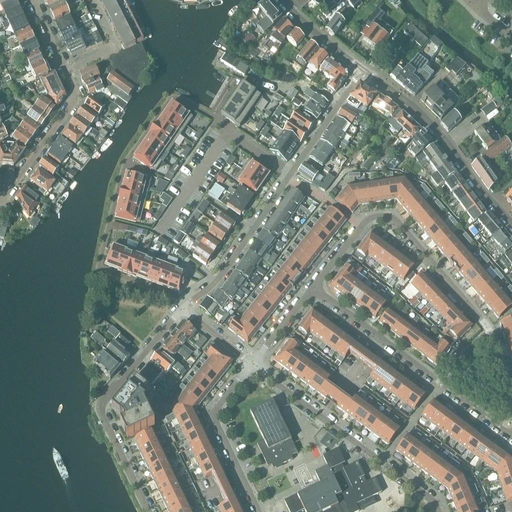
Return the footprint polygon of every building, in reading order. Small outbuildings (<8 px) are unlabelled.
[(12,0),(0,6),(5,16),(19,9),(17,4),(18,3),(17,0),(15,1),(15,0),(12,0)] [(73,0),(65,4),(65,5),(50,12),(52,17),(52,18),(53,21),(54,21),(55,22),(70,15),(67,9),(82,2),(80,0),(73,0)] [(99,0),(104,9),(121,0),(99,0)] [(121,0),(104,9),(109,19),(128,10),(123,0),(121,0)] [(260,3),(262,5),(258,9),(266,18),(260,24),(257,21),(252,25),(255,28),(257,27),(263,34),(282,18),(271,7),(266,1),(265,0),(261,0),(262,1),(260,3)] [(326,18),(343,3),(340,0),(310,0),(311,0),(326,18)] [(358,0),(345,0),(354,9),(353,8),(360,2),(358,0)] [(2,24),(4,28),(24,19),(21,14),(23,13),(21,10),(20,10),(19,9),(5,16),(7,21),(2,24)] [(109,19),(114,29),(133,20),(128,10),(109,19)] [(60,34),(61,35),(75,28),(72,22),(78,19),(76,14),(56,24),(58,29),(57,31),(59,33),(60,34)] [(325,30),(327,31),(334,37),(345,23),(336,17),(325,30)] [(24,19),(4,28),(6,32),(11,30),(14,35),(29,29),(28,27),(29,26),(27,23),(26,24),(24,19)] [(362,39),(371,45),(381,32),(375,28),(380,21),(377,19),(362,39)] [(114,29),(120,39),(138,30),(133,20),(114,29)] [(261,61),(267,66),(285,41),(284,41),(294,30),(284,20),(274,31),(276,33),(264,49),(268,52),(261,61)] [(81,27),(83,30),(93,24),(91,21),(81,27)] [(410,25),(403,32),(409,37),(416,30),(410,25)] [(65,44),(66,46),(85,37),(79,26),(75,28),(61,35),(63,40),(63,42),(64,44),(65,44)] [(381,32),(371,45),(379,51),(394,31),(391,29),(386,36),(381,32)] [(20,47),(20,48),(34,41),(32,36),(33,34),(32,32),(30,32),(29,30),(15,37),(15,38),(8,42),(12,50),(20,47)] [(138,30),(120,39),(125,50),(143,41),(138,30)] [(304,38),(295,31),(294,30),(287,40),(268,66),(276,73),(295,47),(296,48),(304,38)] [(244,39),(251,47),(258,41),(251,32),(244,39)] [(85,37),(66,46),(67,48),(66,49),(67,52),(69,52),(72,58),(86,51),(85,50),(90,48),(85,37)] [(404,89),(414,97),(433,74),(425,67),(442,46),(433,38),(414,62),(422,68),(404,89)] [(424,38),(418,45),(421,48),(428,41),(424,38)] [(34,41),(20,48),(25,58),(39,52),(37,46),(38,45),(36,43),(35,42),(34,41)] [(293,64),(302,71),(308,65),(319,51),(310,43),(293,64)] [(117,98),(127,106),(131,100),(128,98),(151,68),(141,44),(109,59),(114,72),(105,76),(107,81),(107,82),(112,86),(108,91),(117,98)] [(308,65),(302,71),(300,74),(311,82),(329,59),(319,51),(308,65)] [(27,72),(31,71),(45,64),(43,59),(43,57),(42,55),(41,55),(40,53),(22,62),(27,72)] [(224,55),(220,62),(244,76),(248,69),(224,55)] [(449,74),(451,72),(461,62),(456,58),(445,69),(449,74)] [(329,59),(319,72),(329,80),(335,73),(337,75),(339,74),(342,69),(329,59)] [(390,77),(404,89),(422,68),(414,62),(412,63),(405,72),(399,66),(390,77)] [(461,62),(451,72),(455,76),(466,65),(461,62)] [(7,69),(12,80),(16,78),(13,71),(19,68),(16,64),(7,69)] [(39,80),(50,74),(48,69),(48,68),(47,66),(46,65),(45,64),(31,71),(36,81),(39,80)] [(84,84),(84,86),(100,79),(95,68),(79,75),(81,80),(81,81),(82,83),(84,84)] [(347,76),(347,73),(342,69),(339,74),(337,75),(335,73),(329,80),(333,82),(328,89),(335,94),(347,76)] [(54,73),(50,74),(39,80),(42,85),(35,88),(37,91),(58,82),(56,78),(57,77),(56,75),(54,74),(54,73)] [(247,75),(243,82),(252,86),(255,80),(247,75)] [(107,90),(108,91),(112,86),(107,82),(107,81),(105,76),(100,79),(84,86),(87,90),(86,92),(87,94),(89,94),(89,96),(95,93),(97,95),(107,90)] [(45,92),(47,97),(62,90),(61,89),(62,88),(61,85),(59,85),(58,82),(37,91),(39,95),(45,92)] [(235,95),(255,109),(263,99),(242,85),(235,95)] [(347,104),(344,108),(357,117),(358,116),(361,118),(367,110),(377,94),(376,96),(362,86),(358,87),(347,104)] [(433,88),(421,101),(420,101),(423,104),(424,106),(425,105),(430,111),(443,98),(433,88)] [(292,89),(285,100),(291,103),(298,93),(292,89)] [(311,100),(309,103),(322,112),(328,104),(318,96),(308,89),(303,95),(311,100)] [(62,90),(47,97),(46,99),(50,101),(49,103),(57,108),(66,96),(64,92),(63,92),(62,90)] [(235,95),(228,105),(247,118),(253,108),(255,110),(255,109),(235,95)] [(377,111),(380,113),(388,101),(386,100),(379,95),(372,104),(378,109),(377,111)] [(105,107),(91,98),(88,102),(87,102),(85,104),(85,105),(84,107),(98,117),(105,107)] [(127,106),(117,98),(113,104),(123,111),(127,106)] [(440,121),(453,108),(443,98),(430,111),(440,121),(441,121),(440,121)] [(42,100),(35,109),(47,119),(48,117),(50,117),(52,115),(51,114),(55,109),(42,100)] [(20,102),(29,109),(31,106),(23,101),(20,102)] [(391,117),(395,121),(402,112),(398,109),(391,104),(391,103),(388,101),(380,113),(383,115),(385,113),(391,117)] [(178,108),(172,103),(166,113),(186,127),(193,118),(185,112),(186,111),(179,107),(178,108)] [(322,112),(309,103),(303,111),(316,121),(322,112)] [(481,111),(485,117),(496,108),(492,103),(481,111)] [(247,118),(228,105),(221,115),(239,128),(247,118)] [(98,117),(84,107),(83,108),(82,109),(80,111),(80,113),(77,117),(91,127),(98,117)] [(357,117),(344,108),(338,117),(351,126),(352,124),(357,127),(362,119),(361,118),(358,116),(357,117)] [(47,119),(35,109),(27,119),(40,128),(41,127),(43,127),(45,125),(44,123),(47,119)] [(290,121),(307,134),(315,123),(297,111),(290,121)] [(398,134),(402,130),(401,126),(409,118),(402,112),(395,121),(394,121),(392,120),(387,124),(390,126),(398,134)] [(109,117),(116,122),(119,118),(112,113),(109,117)] [(166,113),(160,122),(180,136),(186,127),(166,113)] [(440,125),(448,133),(461,122),(453,113),(440,125)] [(19,130),(32,140),(35,135),(37,135),(38,133),(38,131),(39,130),(26,120),(22,126),(12,118),(12,124),(19,130)] [(69,127),(82,137),(83,138),(90,128),(76,118),(73,122),(71,123),(70,124),(70,126),(69,127)] [(331,126),(345,135),(351,140),(356,132),(336,118),(331,126)] [(401,126),(402,130),(406,134),(403,137),(408,142),(411,138),(412,139),(421,130),(409,118),(401,126)] [(307,134),(290,121),(283,131),(301,143),(307,134)] [(156,125),(152,130),(174,145),(180,136),(160,122),(157,125),(156,125)] [(331,126),(326,134),(346,147),(348,144),(342,140),(345,135),(331,126)] [(82,137),(69,127),(68,129),(66,129),(64,132),(66,135),(63,138),(75,147),(82,137)] [(474,134),(487,151),(494,145),(481,128),(474,134)] [(99,133),(101,135),(105,138),(108,134),(101,129),(99,133)] [(19,130),(15,136),(12,140),(25,149),(28,145),(30,144),(31,142),(31,141),(32,140),(19,130)] [(150,136),(147,139),(168,154),(174,145),(152,130),(149,135),(150,136)] [(237,131),(234,135),(244,142),(248,136),(242,132),(241,134),(237,131)] [(283,132),(276,141),(294,153),(300,143),(300,144),(301,143),(283,131),(283,132)] [(361,131),(357,136),(363,140),(367,134),(361,131)] [(423,132),(407,149),(415,159),(433,143),(431,141),(423,132)] [(346,147),(326,134),(320,142),(334,151),(338,146),(344,150),(346,147)] [(105,138),(101,135),(96,141),(100,144),(105,138)] [(57,144),(54,148),(67,158),(74,148),(61,138),(60,139),(58,140),(57,142),(57,144)] [(494,145),(487,151),(480,156),(487,165),(511,147),(505,138),(494,145)] [(147,139),(141,148),(162,162),(158,159),(164,151),(167,154),(168,154),(147,139)] [(0,164),(0,165),(6,166),(9,147),(11,142),(10,141),(0,145),(0,164)] [(294,153),(276,141),(269,151),(286,163),(294,153)] [(16,145),(11,142),(9,147),(6,166),(13,167),(24,152),(16,145)] [(320,142),(315,150),(328,159),(333,151),(320,142)] [(78,148),(85,154),(88,151),(81,145),(78,148)] [(425,158),(430,164),(442,155),(435,145),(423,155),(415,160),(417,164),(425,158)] [(67,158),(54,148),(51,152),(49,152),(48,154),(48,156),(47,157),(60,167),(67,158)] [(141,148),(135,158),(141,162),(140,163),(147,168),(148,167),(155,172),(162,162),(141,148)] [(328,159),(315,150),(309,158),(322,167),(328,159)] [(338,164),(340,166),(345,159),(339,154),(336,158),(340,162),(338,164)] [(433,177),(437,174),(450,164),(442,155),(430,164),(435,171),(431,174),(433,177)] [(52,179),(59,185),(65,189),(68,184),(55,174),(59,168),(46,158),(45,160),(43,160),(42,162),(42,164),(39,168),(52,178),(53,178),(52,179)] [(471,167),(488,191),(497,184),(480,160),(471,167)] [(248,161),(242,170),(262,184),(269,175),(248,161)] [(311,184),(318,188),(325,192),(334,179),(329,175),(322,184),(315,180),(319,174),(305,164),(298,173),(312,183),(311,184)] [(450,164),(437,174),(444,183),(457,173),(450,164)] [(262,184),(242,170),(235,179),(256,193),(262,184)] [(207,183),(212,185),(220,174),(216,171),(207,183)] [(41,189),(35,197),(42,202),(43,203),(47,198),(45,197),(51,188),(55,190),(55,191),(60,195),(65,189),(59,185),(58,186),(39,172),(31,182),(41,189)] [(127,174),(124,185),(148,191),(151,180),(142,178),(142,176),(134,174),(134,176),(127,174)] [(220,174),(215,181),(220,184),(225,177),(220,174)] [(445,185),(452,194),(465,185),(458,175),(445,185)] [(396,201),(412,187),(404,178),(387,181),(391,201),(396,201)] [(168,184),(159,180),(156,193),(161,194),(168,184)] [(380,203),(391,201),(387,181),(376,182),(380,203)] [(369,205),(380,203),(376,182),(366,184),(369,205)] [(358,206),(369,205),(366,184),(355,185),(358,206)] [(148,191),(124,185),(123,189),(121,189),(120,195),(145,201),(148,191)] [(226,195),(227,193),(216,185),(209,195),(217,201),(223,193),(226,195)] [(352,214),(358,206),(355,185),(347,187),(336,201),(352,214)] [(452,194),(459,204),(472,194),(465,185),(452,194)] [(396,201),(403,209),(419,195),(412,187),(396,201)] [(42,202),(35,197),(23,188),(16,197),(22,209),(29,219),(42,202)] [(227,193),(231,195),(247,206),(250,202),(252,202),(253,200),(252,198),(254,197),(240,188),(237,193),(230,188),(227,193)] [(292,190),(285,201),(300,211),(302,207),(300,206),(305,199),(292,190)] [(172,200),(163,194),(160,200),(164,203),(165,201),(169,204),(172,200)] [(459,204),(466,214),(479,204),(472,194),(459,204)] [(145,201),(120,195),(118,201),(120,201),(119,206),(143,212),(145,201)] [(247,206),(231,195),(229,198),(232,200),(227,207),(240,216),(241,215),(243,215),(245,213),(244,211),(247,206)] [(403,209),(410,217),(426,204),(419,195),(403,209)] [(204,201),(197,212),(201,215),(202,215),(209,205),(204,201)] [(285,201),(278,211),(291,219),(295,212),(297,214),(300,211),(285,201)] [(410,217),(418,225),(433,212),(426,204),(410,217)] [(479,204),(466,214),(474,224),(487,214),(479,204)] [(119,206),(116,217),(140,223),(143,212),(119,206)] [(318,214),(322,218),(339,231),(346,222),(329,209),(325,214),(320,210),(318,214)] [(271,220),(286,230),(288,232),(291,234),(295,229),(291,227),(290,228),(286,225),(291,219),(278,211),(271,220)] [(201,215),(197,212),(193,217),(198,220),(201,215)] [(418,225),(425,234),(440,220),(433,212),(418,225)] [(479,234),(496,221),(489,213),(478,222),(468,230),(475,237),(479,234)] [(222,214),(215,225),(228,234),(232,229),(233,229),(235,226),(234,225),(236,223),(222,214)] [(311,222),(316,226),(332,239),(339,231),(322,218),(318,223),(314,219),(311,222)] [(286,230),(271,220),(264,231),(277,239),(281,233),(283,234),(286,230)] [(425,234),(432,242),(448,228),(440,220),(425,234)] [(496,221),(479,234),(486,242),(491,238),(502,228),(496,221)] [(182,234),(184,235),(186,236),(193,225),(189,223),(182,234)] [(215,225),(208,235),(221,244),(222,243),(224,243),(225,240),(225,239),(228,234),(215,225)] [(304,231),(309,234),(326,247),(332,239),(316,226),(312,231),(307,227),(304,231)] [(432,242),(439,250),(455,236),(448,228),(432,242)] [(495,242),(499,247),(510,238),(504,230),(491,241),(493,243),(495,242)] [(184,235),(182,234),(179,232),(173,241),(177,244),(184,235)] [(263,232),(256,242),(270,252),(273,249),(271,247),(275,240),(263,232)] [(361,265),(364,260),(368,256),(368,255),(380,239),(375,235),(374,235),(371,233),(368,236),(367,235),(351,257),(361,265)] [(297,239),(302,243),(319,256),(326,247),(309,234),(305,239),(300,236),(297,239)] [(199,238),(195,243),(213,255),(217,250),(219,250),(220,248),(220,246),(221,244),(208,235),(204,241),(199,238)] [(439,250),(446,258),(462,245),(455,236),(439,250)] [(511,240),(510,238),(496,251),(502,258),(511,249),(511,240)] [(371,258),(376,262),(389,245),(380,239),(368,255),(368,256),(364,260),(368,263),(371,258)] [(106,266),(117,270),(126,246),(115,242),(112,251),(111,250),(108,258),(109,258),(106,266)] [(256,242),(249,252),(261,261),(266,254),(268,256),(270,252),(256,242)] [(213,255),(195,243),(192,248),(197,251),(193,257),(206,266),(207,264),(209,264),(210,262),(210,260),(213,255)] [(291,248),(295,251),(312,264),(319,256),(302,243),(298,248),(293,244),(291,248)] [(380,264),(385,268),(398,252),(389,245),(376,262),(373,267),(376,269),(380,264)] [(453,267),(454,266),(469,253),(462,245),(446,258),(453,267)] [(121,272),(127,275),(136,250),(126,246),(117,270),(121,271),(121,272)] [(133,276),(137,277),(146,254),(136,250),(127,275),(133,277),(133,276)] [(284,256),(289,260),(305,273),(312,264),(295,251),(291,256),(287,253),(284,256)] [(496,251),(489,256),(495,263),(502,258),(496,251)] [(249,252),(242,262),(256,272),(259,274),(263,276),(266,272),(262,270),(259,268),(259,269),(257,267),(261,261),(249,252)] [(388,271),(394,275),(406,258),(398,252),(385,268),(381,273),(385,276),(388,271)] [(454,266),(456,268),(471,255),(469,253),(454,266)] [(146,254),(137,277),(147,281),(156,258),(146,254)] [(455,269),(462,278),(478,264),(471,255),(456,268),(455,269)] [(156,258),(147,281),(158,285),(166,262),(166,261),(164,266),(155,263),(157,258),(156,258)] [(406,258),(394,275),(390,280),(393,282),(397,277),(403,282),(415,265),(406,258)] [(282,269),(297,281),(298,282),(305,273),(289,260),(285,265),(280,261),(277,265),(282,269)] [(334,289),(339,293),(352,277),(356,272),(359,267),(349,260),(332,282),(333,283),(331,286),(335,289),(334,289)] [(158,285),(168,289),(176,265),(166,262),(158,285)] [(256,272),(242,262),(235,272),(248,281),(252,274),(254,276),(256,272)] [(462,278),(469,286),(485,272),(478,264),(462,278)] [(176,265),(168,289),(178,293),(181,285),(182,286),(185,278),(184,278),(185,274),(175,270),(177,266),(176,265)] [(277,275),(273,280),(289,293),(296,284),(295,284),(280,271),(275,267),(272,271),(277,275)] [(339,293),(348,300),(360,283),(355,279),(359,274),(356,272),(352,277),(339,293)] [(469,286),(477,295),(492,281),(485,272),(469,286)] [(418,300),(422,296),(434,285),(423,273),(412,285),(419,293),(415,297),(409,303),(412,306),(418,300)] [(234,274),(227,284),(240,292),(241,293),(241,294),(243,292),(241,291),(247,282),(234,274)] [(348,300),(356,306),(369,290),(364,286),(368,281),(364,278),(360,283),(348,300)] [(261,285),(266,288),(282,302),(289,293),(273,280),(269,285),(264,281),(261,285)] [(477,295),(483,302),(499,289),(492,281),(477,295)] [(219,293),(230,301),(231,302),(233,300),(236,296),(238,297),(241,293),(240,292),(227,284),(225,287),(223,288),(219,293)] [(356,306),(365,313),(378,296),(373,292),(376,287),(373,285),(369,290),(356,306)] [(423,316),(433,307),(444,295),(434,285),(422,296),(430,304),(420,313),(423,316)] [(255,293),(259,297),(276,310),(282,302),(266,288),(262,293),(257,290),(255,293)] [(483,302),(490,311),(506,297),(499,289),(483,302)] [(378,296),(365,313),(374,320),(387,303),(381,299),(385,294),(381,291),(378,296)] [(213,296),(209,300),(221,309),(225,304),(227,305),(230,301),(219,293),(218,292),(216,295),(215,295),(213,296)] [(439,322),(443,318),(455,306),(444,295),(433,307),(440,314),(436,319),(439,322)] [(248,302),(252,305),(269,318),(276,310),(259,297),(255,302),(251,298),(248,302)] [(511,303),(506,297),(490,311),(498,319),(511,307),(511,303)] [(221,309),(209,300),(207,299),(204,303),(202,303),(200,305),(200,308),(200,309),(210,318),(215,311),(223,317),(220,321),(223,323),(229,315),(228,314),(226,313),(221,309)] [(241,310),(246,314),(262,327),(269,318),(252,305),(249,310),(244,307),(241,310)] [(391,332),(401,319),(405,315),(410,308),(407,305),(401,312),(398,317),(389,310),(379,323),(391,332)] [(446,329),(449,332),(465,317),(455,306),(443,318),(450,325),(446,329)] [(304,341),(310,333),(309,333),(322,316),(317,312),(316,313),(312,310),(310,313),(309,312),(297,329),(294,333),(304,341)] [(237,315),(235,318),(239,322),(255,335),(262,327),(246,314),(242,319),(237,315)] [(403,342),(413,328),(417,324),(421,318),(418,315),(413,321),(410,326),(401,319),(391,332),(403,342)] [(239,322),(235,318),(232,316),(224,326),(244,342),(245,341),(248,344),(251,340),(255,335),(239,322)] [(314,344),(318,339),(331,322),(322,316),(309,333),(310,333),(315,337),(311,341),(314,344)] [(449,332),(445,336),(455,344),(470,329),(470,328),(472,326),(469,322),(470,322),(465,317),(449,332)] [(511,319),(499,324),(503,334),(511,331),(511,319)] [(323,350),(327,346),(339,329),(331,322),(318,339),(323,343),(320,348),(323,350)] [(183,323),(176,331),(187,341),(188,342),(196,332),(185,323),(183,323)] [(116,340),(114,343),(110,348),(105,343),(105,341),(95,333),(90,339),(101,348),(122,366),(130,356),(123,351),(130,343),(111,327),(107,332),(116,340)] [(403,342),(415,350),(425,337),(429,333),(425,330),(422,335),(413,328),(403,342)] [(332,357),(335,352),(348,335),(339,329),(327,346),(332,350),(328,354),(332,357)] [(176,331),(168,340),(189,357),(192,354),(183,346),(187,341),(176,331)] [(511,331),(503,334),(506,344),(511,342),(511,331)] [(341,364),(349,353),(357,342),(348,335),(335,352),(341,356),(337,361),(341,364)] [(278,364),(283,368),(296,351),(302,344),(292,336),(289,340),(276,357),(277,357),(275,360),(279,363),(278,364)] [(202,337),(195,346),(199,350),(207,341),(202,337)] [(415,350),(427,359),(441,342),(440,341),(437,339),(434,344),(425,337),(415,350)] [(441,342),(427,359),(433,363),(437,365),(439,362),(440,363),(453,346),(443,338),(440,341),(441,342)] [(189,357),(168,340),(161,349),(172,358),(177,353),(186,361),(189,357)] [(349,353),(361,362),(370,351),(357,342),(349,353)] [(203,353),(210,358),(227,371),(235,362),(211,343),(203,353)] [(283,368),(292,374),(304,358),(308,353),(305,350),(301,355),(296,351),(283,368)] [(361,362),(374,372),(383,361),(370,351),(361,362)] [(151,362),(166,375),(171,368),(179,375),(184,370),(175,363),(174,365),(159,352),(151,362)] [(93,365),(110,380),(121,368),(104,353),(93,365)] [(301,381),(313,364),(317,359),(319,356),(315,354),(313,357),(310,361),(304,358),(292,374),(301,381)] [(199,363),(204,367),(220,380),(227,371),(210,358),(206,363),(202,359),(199,363)] [(374,381),(379,384),(391,368),(383,361),(374,372),(366,382),(370,385),(374,381)] [(151,363),(144,371),(156,381),(163,373),(151,363)] [(301,381),(309,387),(322,371),(325,366),(322,363),(318,368),(313,364),(301,381)] [(192,371),(197,375),(213,388),(220,380),(204,367),(200,372),(195,368),(192,371)] [(382,387),(387,391),(400,374),(391,368),(379,384),(375,389),(379,392),(382,387)] [(309,387),(318,394),(326,383),(334,372),(331,370),(327,374),(322,371),(309,387)] [(137,379),(150,389),(156,381),(144,371),(137,379)] [(391,393),(396,397),(409,380),(400,374),(387,391),(384,396),(387,398),(391,393)] [(186,380),(190,383),(207,397),(213,388),(197,375),(193,380),(188,376),(186,380)] [(144,406),(145,405),(147,407),(156,397),(134,379),(126,389),(128,391),(112,410),(124,420),(126,424),(120,427),(127,441),(154,427),(144,406)] [(164,387),(170,392),(177,384),(171,379),(164,387)] [(400,400),(405,404),(417,387),(409,380),(396,397),(392,402),(396,405),(400,400)] [(179,388),(184,392),(200,405),(207,397),(190,383),(186,388),(182,385),(179,388)] [(318,394),(331,403),(339,393),(326,383),(318,394)] [(417,387),(405,404),(401,409),(405,411),(408,406),(414,410),(426,394),(417,387)] [(155,394),(160,398),(164,393),(159,389),(155,394)] [(344,413),(353,420),(365,403),(360,399),(363,394),(360,391),(352,402),(344,413)] [(167,424),(177,420),(196,411),(200,405),(184,392),(171,409),(174,414),(165,418),(167,424)] [(331,403),(344,413),(352,402),(339,393),(331,403)] [(353,420),(361,426),(374,409),(369,405),(372,401),(369,398),(365,403),(353,420)] [(428,428),(431,423),(444,407),(435,400),(422,417),(428,421),(424,426),(428,428)] [(297,454),(272,402),(250,412),(264,441),(257,444),(268,468),(271,466),(273,470),(293,460),(291,457),(297,454)] [(361,426),(370,433),(382,416),(377,412),(381,407),(377,404),(374,409),(361,426)] [(436,435),(440,430),(452,413),(444,407),(431,423),(436,427),(433,432),(436,435)] [(176,432),(181,429),(200,420),(196,411),(177,420),(179,425),(174,428),(176,432)] [(370,433),(378,439),(391,422),(386,418),(389,413),(386,411),(382,416),(370,433)] [(445,441),(448,436),(461,419),(452,413),(440,430),(445,434),(441,438),(445,441)] [(391,422),(378,439),(388,446),(400,429),(395,425),(398,420),(395,417),(391,422)] [(454,448),(457,443),(470,426),(461,419),(448,436),(454,440),(450,445),(454,448)] [(181,442),(186,439),(205,430),(200,420),(181,429),(184,435),(179,438),(181,442)] [(462,454),(466,449),(478,432),(470,426),(457,443),(462,447),(459,451),(462,454)] [(133,440),(138,450),(158,441),(155,435),(161,433),(159,428),(133,440)] [(185,451),(191,449),(210,440),(205,430),(186,439),(189,445),(183,447),(185,451)] [(471,460),(474,456),(487,439),(478,432),(466,449),(471,453),(467,458),(471,460)] [(405,459),(418,442),(421,437),(418,434),(414,439),(409,435),(396,452),(405,459)] [(138,450),(143,460),(163,451),(160,445),(165,442),(163,438),(158,441),(138,450)] [(480,467),(483,462),(496,445),(487,439),(474,456),(480,459),(476,464),(480,467)] [(190,461),(195,459),(214,449),(210,440),(191,449),(193,455),(188,457),(190,461)] [(414,465),(426,448),(430,443),(426,441),(423,446),(418,442),(405,459),(414,465)] [(483,462),(497,472),(511,461),(511,457),(496,445),(483,462)] [(422,472),(435,455),(438,450),(435,447),(431,452),(426,448),(414,465),(422,472)] [(143,460),(147,470),(167,460),(165,455),(170,452),(168,448),(163,451),(143,460)] [(195,471),(200,468),(219,459),(214,449),(195,459),(198,464),(193,467),(195,471)] [(364,477),(358,463),(344,470),(341,465),(344,463),(338,450),(322,457),(329,471),(330,470),(332,475),(331,475),(334,482),(319,489),(318,488),(298,497),(297,495),(284,502),(288,511),(359,511),(363,510),(362,509),(371,505),(375,503),(373,497),(382,493),(375,479),(366,483),(363,477),(364,477)] [(422,472),(431,478),(443,461),(447,456),(444,454),(440,458),(435,455),(422,472)] [(147,470),(152,480),(172,470),(169,464),(175,462),(173,458),(167,460),(147,470)] [(199,481),(211,475),(224,469),(219,459),(200,468),(203,474),(197,477),(199,481)] [(431,478),(440,484),(456,463),(452,460),(449,465),(443,461),(431,478)] [(511,461),(497,472),(500,481),(511,477),(511,461)] [(440,484),(447,490),(464,477),(456,470),(459,465),(456,463),(440,484)] [(152,480),(157,489),(177,480),(174,474),(179,472),(177,468),(172,470),(152,480)] [(211,475),(217,486),(218,488),(218,490),(231,484),(230,482),(224,469),(211,475)] [(157,489),(161,499),(181,490),(179,484),(184,481),(182,477),(177,480),(157,489)] [(447,490),(451,500),(476,490),(474,485),(469,488),(464,477),(447,490)] [(501,485),(503,492),(511,488),(511,477),(500,481),(494,483),(495,487),(501,485)] [(218,490),(225,504),(238,499),(231,484),(218,490)] [(161,499),(166,509),(186,499),(183,494),(189,491),(187,487),(181,490),(161,499)] [(506,502),(511,500),(511,488),(503,492),(497,493),(499,498),(504,496),(506,502)] [(451,500),(456,510),(475,502),(472,496),(478,494),(476,490),(451,500)] [(166,509),(167,511),(184,511),(191,509),(188,503),(193,501),(191,497),(186,499),(166,509)] [(219,511),(221,511),(220,511),(234,511),(242,508),(238,499),(225,504),(213,510),(214,511),(219,511)] [(456,510),(456,511),(479,511),(476,506),(482,503),(480,499),(475,502),(456,510)]
